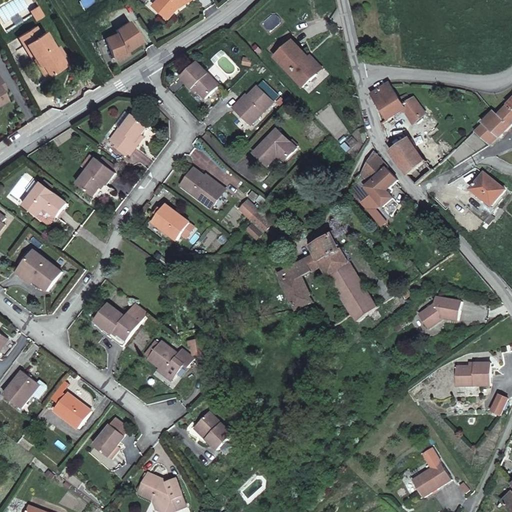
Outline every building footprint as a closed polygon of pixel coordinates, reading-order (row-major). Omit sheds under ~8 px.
[(193,0),(159,0),(154,6),(163,14),(166,12),(171,17),(178,10),(177,8),(180,6),(181,8),(193,0)] [(41,21),(36,12),(32,14),(31,19),(35,25),(41,21)] [(171,17),(166,12),(163,14),(169,20),(171,17)] [(141,44),(129,23),(116,32),(117,35),(104,39),(111,59),(115,60),(123,58),(124,54),(141,44)] [(24,48),(26,47),(40,37),(34,29),(18,39),(24,48)] [(26,47),(39,69),(42,67),(50,79),(64,70),(53,52),(42,36),(40,37),(26,47)] [(307,53),(296,39),(278,53),(304,87),(319,75),(307,60),(303,56),(307,53)] [(56,49),(53,52),(64,70),(68,68),(56,49)] [(307,60),(319,75),(325,70),(313,55),(307,60)] [(244,57),(242,65),(252,67),(253,58),(244,57)] [(208,99),(222,86),(199,62),(183,78),(196,90),(198,88),(208,99)] [(42,67),(39,69),(46,81),(50,79),(42,67)] [(373,94),(377,101),(389,120),(405,108),(414,122),(426,113),(413,97),(403,104),(389,83),(373,94)] [(235,108),(252,124),(274,99),(259,85),(242,103),(240,101),(235,108)] [(495,111),(477,130),(491,144),(500,135),(502,137),(511,125),(511,106),(508,104),(499,114),(495,111)] [(131,153),(140,142),(138,141),(143,134),(150,125),(135,114),(123,129),(121,128),(112,139),(131,153)] [(283,153),(289,159),(299,148),(279,129),(256,153),(270,166),(279,155),(283,153)] [(400,165),(409,176),(427,164),(410,138),(392,151),(400,165)] [(353,188),(359,195),(367,188),(387,208),(396,199),(389,191),(399,181),(388,169),(390,167),(375,151),(362,173),(357,178),(359,180),(353,188)] [(286,162),(289,159),(283,153),(279,155),(286,162)] [(90,169),(98,158),(93,154),(84,165),(90,169)] [(101,160),(114,170),(116,166),(104,157),(101,160)] [(116,171),(114,170),(101,160),(98,158),(90,169),(79,183),(95,195),(105,182),(107,184),(116,171)] [(209,205),(223,187),(216,181),(215,183),(195,168),(182,185),(209,205)] [(485,173),(470,188),(488,206),(503,192),(485,173)] [(45,183),(52,189),(54,186),(47,180),(45,183)] [(69,202),(52,189),(45,183),(43,182),(25,204),(39,214),(49,222),(54,222),(57,217),(56,214),(58,215),(69,202)] [(227,190),(223,187),(209,205),(212,208),(227,190)] [(252,218),(261,209),(250,198),(241,207),(252,218)] [(167,204),(154,221),(156,223),(164,229),(178,240),(191,222),(167,204)] [(274,221),(261,209),(252,218),(251,219),(264,232),(274,221)] [(429,225),(425,220),(418,225),(422,231),(429,225)] [(164,229),(156,223),(151,229),(159,235),(164,229)] [(249,231),(257,239),(263,233),(254,225),(249,231)] [(339,244),(331,231),(313,247),(318,254),(322,260),(341,244),(341,243),(339,244)] [(354,313),(360,322),(380,308),(341,244),(322,260),(325,265),(354,313)] [(35,280),(42,286),(48,290),(63,271),(35,250),(22,267),(36,278),(35,280)] [(322,260),(318,254),(295,266),(280,274),(299,311),(316,302),(304,277),(325,265),(322,260)] [(41,288),(42,286),(35,280),(36,278),(22,267),(18,271),(41,288)] [(420,315),(430,329),(440,323),(440,320),(443,318),(459,320),(462,301),(436,298),(435,304),(420,315)] [(137,327),(149,313),(136,303),(126,316),(109,303),(96,321),(97,322),(113,334),(115,331),(128,340),(137,327)] [(123,346),(128,340),(115,331),(113,334),(97,322),(95,325),(123,346)] [(324,335),(333,328),(329,324),(319,331),(324,335)] [(0,346),(0,351),(9,339),(7,338),(0,346)] [(195,359),(193,357),(192,355),(183,349),(179,354),(163,341),(160,344),(156,341),(152,345),(157,349),(151,356),(149,358),(160,367),(175,379),(185,365),(189,367),(191,364),(195,359)] [(192,355),(193,357),(204,356),(202,341),(190,343),(192,355)] [(157,349),(152,345),(146,353),(151,356),(157,349)] [(457,386),(491,386),(491,363),(476,364),(475,364),(474,365),(474,366),(456,367),(457,386)] [(173,381),(175,379),(160,367),(158,370),(173,381)] [(22,408),(33,392),(40,397),(47,387),(47,385),(41,380),(39,382),(23,370),(17,379),(5,394),(22,408)] [(55,410),(80,429),(92,412),(68,393),(55,410)] [(500,395),(492,413),(502,417),(509,399),(500,395)] [(234,433),(210,411),(197,425),(210,436),(208,438),(220,449),(234,433)] [(116,417),(94,445),(109,456),(128,431),(124,428),(126,425),(116,417)] [(443,462),(415,481),(426,498),(454,480),(443,462)] [(156,496),(158,506),(169,511),(190,506),(181,475),(171,479),(152,469),(142,489),(156,496)] [(511,493),(503,503),(511,511),(511,493)]
